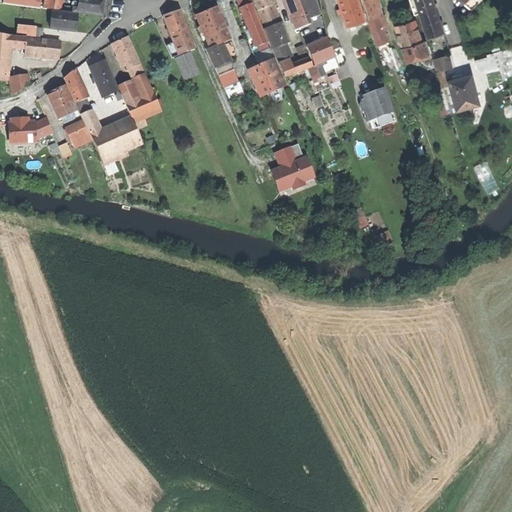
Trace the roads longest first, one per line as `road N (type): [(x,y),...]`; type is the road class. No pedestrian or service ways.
road 1 (residential): [(182,0),(119,25),(5,109)]
road 2 (unknown): [(182,0),(250,160)]
